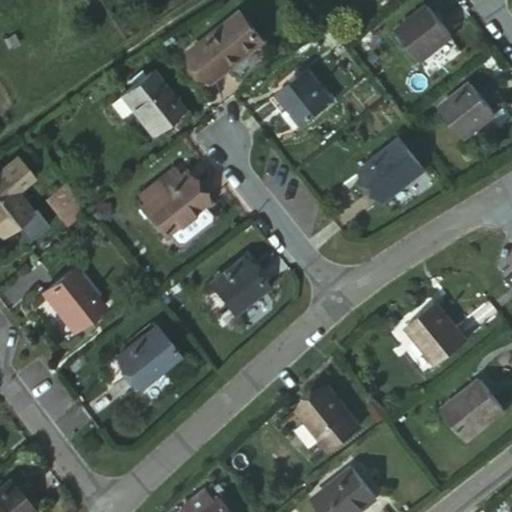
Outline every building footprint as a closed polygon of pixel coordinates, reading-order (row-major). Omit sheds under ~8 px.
[(431,59),(461,39),(439,7),(410,28),(431,59)] [(220,77),(251,55),(233,28),(199,49),(220,77)] [(159,130),(189,111),(163,73),(132,93),(141,106),(159,130)] [(308,122),(336,102),(316,73),(287,93),(298,109),(307,121),(308,122)] [(469,136),(500,115),(482,87),(450,108),(469,136)] [(120,102),(129,115),(141,106),(132,93),(120,102)] [(300,127),(307,121),(298,109),(291,114),(300,127)] [(393,198),(432,172),(412,143),(373,169),(393,198)] [(23,161),(2,176),(15,194),(36,179),(23,161)] [(170,181),(176,190),(188,182),(181,173),(170,181)] [(15,194),(2,176),(0,176),(0,233),(28,213),(15,194)] [(168,234),(208,202),(191,180),(188,182),(176,190),(153,208),(150,210),(168,234)] [(146,199),(153,208),(176,190),(170,181),(146,199)] [(63,190),(47,202),(61,220),(77,207),(63,190)] [(217,215),(208,202),(168,234),(178,244),(217,215)] [(235,309),(269,285),(250,258),(215,284),(235,309)] [(76,322),(108,298),(82,265),(50,289),(76,322)] [(441,360),(467,331),(437,303),(410,331),(441,360)] [(145,382),(181,353),(159,324),(122,352),(145,382)] [(466,442),(505,412),(484,387),(446,416),(466,442)] [(322,438),(352,415),(333,390),(304,411),(322,438)] [(319,511),(357,511),(376,497),(353,468),(313,504),(319,511)] [(0,511),(31,511),(36,509),(15,479),(0,490),(0,511)] [(231,511),(221,499),(204,511),(231,511)]
